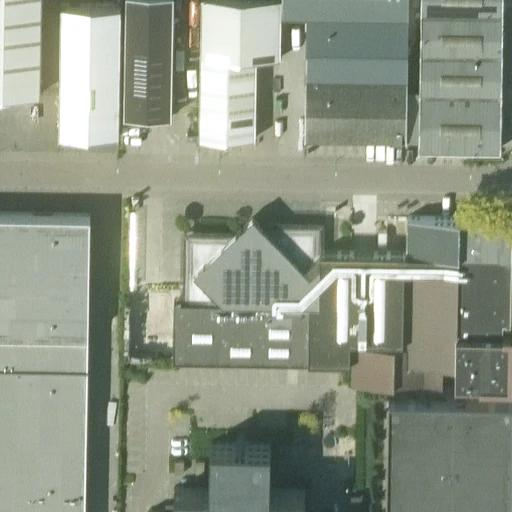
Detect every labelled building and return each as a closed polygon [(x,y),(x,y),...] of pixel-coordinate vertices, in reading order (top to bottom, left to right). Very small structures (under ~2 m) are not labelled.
[(41,0),(0,0),(0,93),(39,94),(41,0)] [(173,0),(125,0),(124,115),(172,116),(173,0)] [(281,1),(204,0),(201,0),(199,137),(255,138),(256,58),(280,58),(281,1)] [(282,0),(282,17),(307,18),(408,19),(408,0),(282,0)] [(421,0),(421,10),(503,11),(503,0),(421,0)] [(121,5),(61,4),(59,134),(119,135),(121,5)] [(420,50),(502,51),(503,11),(421,10),(420,50)] [(408,19),(307,18),(305,139),(406,140),(408,19)] [(420,50),(420,90),(502,91),(502,51),(420,50)] [(501,148),(502,91),(420,90),(419,147),(501,148)] [(85,511),(90,214),(0,212),(0,511),(85,511)] [(310,303),(309,362),(352,363),(352,385),(364,385),(442,387),(443,380),(456,380),(479,380),(511,381),(511,334),(502,333),(502,318),(508,318),(509,270),(509,236),(508,232),(506,227),(502,224),(497,224),(471,223),(460,223),(460,218),(455,218),(423,217),(407,217),(407,253),(321,251),(320,303),(310,303)] [(321,225),(262,224),(252,233),(184,232),(183,301),(174,301),(173,360),(309,362),(310,303),(320,303),(321,225)] [(145,320),(124,319),(123,358),(144,359),(145,320)] [(511,511),(511,400),(388,398),(386,511),(511,511)] [(304,511),(305,489),(295,489),(270,489),(271,443),(255,443),(246,443),(210,442),(210,488),(185,487),(174,487),(173,511),(304,511)]
